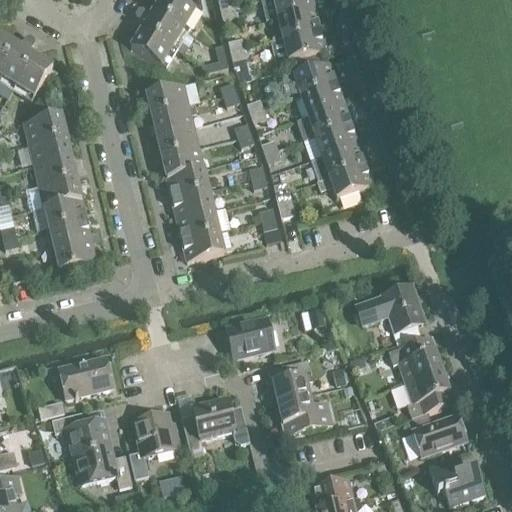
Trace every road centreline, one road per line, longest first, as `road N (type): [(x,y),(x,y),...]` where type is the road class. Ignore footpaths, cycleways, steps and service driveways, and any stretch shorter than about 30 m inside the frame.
road 1 (residential): [(509,511),(413,234)]
road 2 (residential): [(82,32),(149,295)]
road 3 (residential): [(149,295),(413,234)]
road 4 (residential): [(285,480),(261,468),(242,392),(165,357)]
road 5 (residential): [(0,337),(149,295)]
